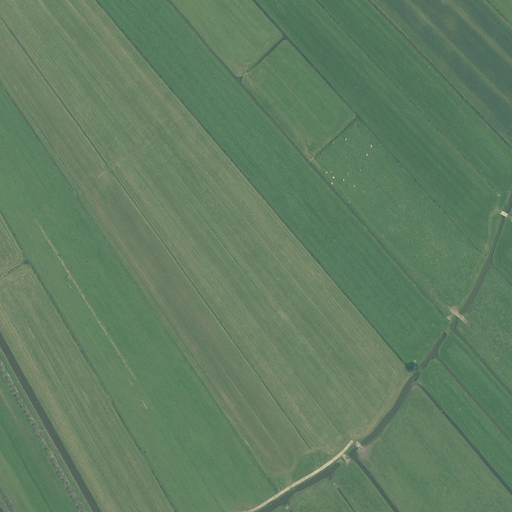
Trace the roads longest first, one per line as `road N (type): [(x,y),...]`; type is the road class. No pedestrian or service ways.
road 1 (track): [(352,441),(454,312),(485,259),(511,177)]
road 2 (track): [(251,511),(352,441)]
